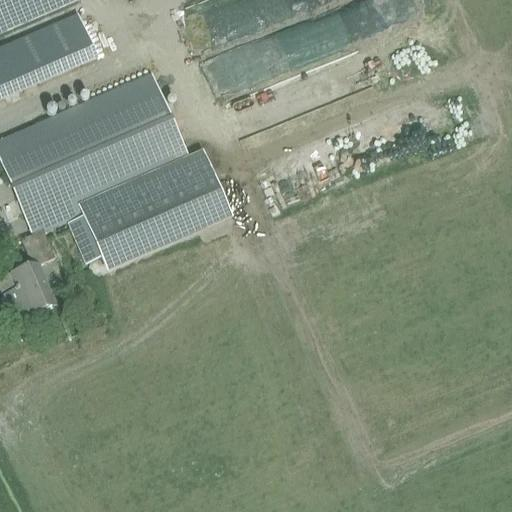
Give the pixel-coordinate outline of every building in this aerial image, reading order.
[(0,0),(0,38),(88,0),(0,0)] [(4,50),(0,51),(0,103),(23,94),(24,95),(98,63),(78,18),(3,49),(4,50)] [(151,77),(0,143),(0,164),(32,238),(43,233),(43,234),(67,224),(86,267),(100,260),(225,205),(206,163),(192,169),(151,77)] [(381,132),(401,115),(386,97),(366,114),(381,132)] [(292,166),(305,157),(296,143),(283,152),(292,166)] [(55,261),(48,247),(26,256),(32,269),(0,283),(0,292),(12,320),(34,311),(36,317),(56,308),(39,268),(55,261)]
